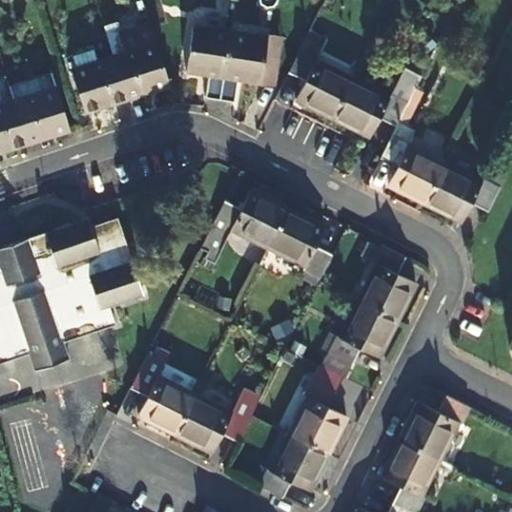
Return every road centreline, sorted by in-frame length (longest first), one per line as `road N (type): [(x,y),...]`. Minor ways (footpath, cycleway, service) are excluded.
road 1 (residential): [(414,353),(449,277),(441,238),(248,146),(185,123),(0,181)]
road 2 (residential): [(414,353),(332,511)]
road 3 (residential): [(243,511),(123,456)]
